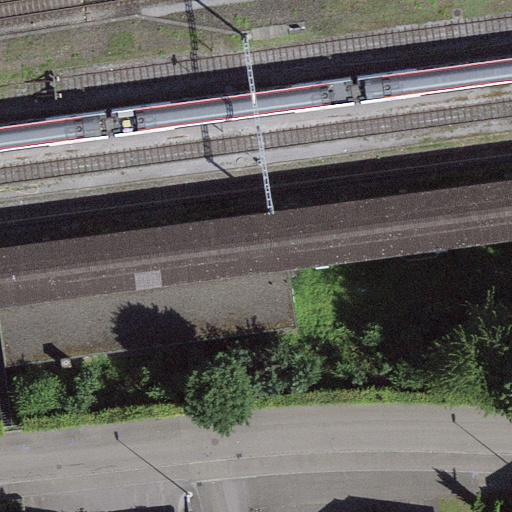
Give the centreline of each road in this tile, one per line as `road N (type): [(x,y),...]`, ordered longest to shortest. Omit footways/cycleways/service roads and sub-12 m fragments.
road 1 (residential): [(219,440),(511,434)]
road 2 (residential): [(0,464),(219,440)]
